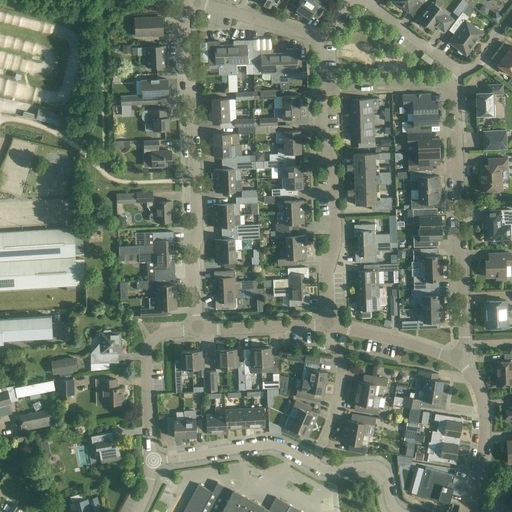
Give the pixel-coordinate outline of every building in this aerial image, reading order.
[(297,8),(296,10),(308,18),(310,15),(316,19),(327,2),(323,0),(312,0),(312,1),(311,0),(292,0),(290,4),(297,8)] [(417,0),(422,4),(424,0),(394,0),(395,1),(394,3),(398,6),(399,5),(408,11),(416,0),(417,0)] [(444,12),(440,9),(444,4),(439,0),(433,0),(419,20),(432,29),(435,25),(444,32),(453,20),(444,13),(444,12)] [(490,18),(496,23),(501,17),(495,11),(492,15),(488,12),(488,10),(488,7),(486,6),(483,5),(480,7),(478,10),(485,16),(485,15),(490,19),(490,18)] [(466,55),(482,33),(466,21),(469,17),(462,12),(448,30),(454,34),(449,42),(457,48),(457,51),(461,54),(465,54),(466,55)] [(162,34),(161,17),(134,18),(135,35),(162,34)] [(233,44),(226,45),(227,75),(228,92),(237,92),(236,65),(246,64),(253,64),(252,50),(252,49),(245,50),(245,40),(233,40),(233,44)] [(227,75),(226,45),(219,45),(219,41),(207,41),(208,65),(218,65),(218,75),(227,75)] [(165,58),(165,46),(137,47),(137,55),(146,55),(147,67),(164,66),(164,58),(165,58)] [(511,46),(498,65),(511,75),(511,46)] [(280,90),(288,90),(288,82),(289,82),(288,73),(298,72),(297,48),(285,49),(286,53),(279,53),(280,83),(280,90)] [(253,64),(253,74),(270,73),(271,83),(280,83),(279,53),(272,53),(272,49),(252,50),(253,64)] [(424,53),(420,57),(430,65),(434,60),(424,53)] [(121,105),(131,105),(130,105),(136,104),(149,104),(148,97),(167,96),(166,79),(141,80),(142,94),(121,95),(121,105)] [(492,105),(492,93),(502,93),(502,84),(488,85),(488,93),(476,93),(477,102),(475,102),(475,107),(477,107),(477,115),(486,114),(486,116),(495,116),(494,105),(492,105)] [(252,91),(235,92),(235,100),(253,99),(252,91)] [(413,113),(436,112),(436,100),(430,100),(430,93),(402,94),(403,106),(413,105),(413,113)] [(300,98),(298,98),(298,95),(281,96),(282,108),(299,107),(298,104),(300,104),(301,103),(300,98)] [(211,111),(228,110),(228,98),(211,99),(211,111)] [(352,113),(373,113),(372,105),(378,105),(378,98),(351,99),(352,113)] [(131,105),(121,105),(121,114),(127,114),(127,109),(131,109),(131,105)] [(299,107),(282,108),(282,119),(299,118),(299,107)] [(36,119),(62,125),(64,125),(64,128),(70,129),(73,113),(68,111),(67,116),(64,115),(64,114),(38,108),(36,119)] [(153,133),(153,130),(169,130),(168,109),(147,110),(148,121),(144,121),(142,123),(143,131),(145,133),(153,133)] [(228,110),(211,111),(211,112),(210,112),(208,113),(209,118),(210,119),(212,119),(212,122),(229,121),(228,110)] [(436,112),(413,113),(413,121),(407,121),(407,133),(424,132),(424,125),(437,125),(436,112)] [(352,113),(352,127),(373,127),(373,113),(352,113)] [(267,126),(277,125),(277,117),(259,118),(254,118),(254,126),(267,126)] [(254,118),(234,119),(234,127),(237,127),(254,126),(254,118)] [(374,147),(374,141),(373,127),(352,127),(353,142),(358,141),(359,147),(358,147),(359,147),(374,147)] [(283,136),(276,136),(276,143),(283,143),(300,142),(300,130),(283,131),(283,136)] [(484,149),(506,148),(505,130),(483,131),(484,149)] [(424,132),(407,133),(408,146),(418,145),(418,151),(438,151),(438,149),(439,149),(439,143),(437,143),(437,138),(431,138),(431,132),(424,132)] [(239,145),(238,134),(238,133),(237,133),(212,134),(213,137),(211,137),(210,138),(210,144),(211,145),(213,145),(213,146),(239,145)] [(172,153),(170,153),(170,151),(158,151),(158,148),(158,140),(144,141),(144,153),(151,152),(152,166),(171,166),(171,165),(172,165),(174,163),(174,155),(172,153)] [(278,154),(294,154),(301,153),(300,142),(283,143),(283,148),(277,148),(277,154),(269,154),(269,161),(263,161),(279,160),(278,154)] [(239,145),(213,146),(213,147),(211,147),(210,148),(210,154),(212,155),(213,155),(213,157),(233,156),(241,155),(241,145),(239,145)] [(438,151),(418,151),(418,157),(408,158),(409,171),(410,171),(431,170),(432,170),(431,163),(438,163),(438,158),(440,158),(439,152),(438,152),(438,151)] [(354,179),(390,178),(390,172),(374,172),(374,159),(390,159),(389,152),(353,154),(353,165),(346,165),(346,168),(354,168),(354,179)] [(487,192),(488,190),(502,190),(501,179),(508,179),(507,158),(488,159),(488,165),(480,165),(481,181),(479,181),(480,190),(481,190),(482,193),(487,192)] [(301,165),(295,165),(279,166),(279,160),(263,161),(264,168),(276,167),(276,169),(277,170),(277,178),(281,177),(281,178),(302,177),(301,165)] [(240,169),(253,169),(252,162),(233,162),(234,168),(214,169),(214,172),(212,172),(211,173),(212,179),(213,180),(215,180),(215,181),(241,180),(240,169)] [(418,190),(439,189),(439,176),(432,176),(431,170),(410,171),(410,181),(418,180),(418,190)] [(281,178),(282,189),(302,188),(302,177),(281,178)] [(390,178),(354,179),(354,190),(347,190),(347,193),(354,193),(355,205),(371,204),(371,210),(391,209),(391,197),(375,198),(375,184),(390,184),(390,178)] [(215,192),(235,191),(241,191),(241,197),(235,197),(257,196),(257,190),(241,190),(241,180),(215,181),(215,182),(213,182),(212,183),(212,188),(213,189),(215,189),(215,192)] [(439,189),(418,190),(419,199),(411,199),(411,209),(427,208),(433,208),(432,202),(439,202),(439,189)] [(156,207),(157,212),(152,212),(149,215),(149,220),(152,222),(170,221),(170,210),(172,210),(172,201),(156,202),(153,200),(152,190),(136,191),(136,202),(146,202),(147,205),(153,208),(156,207)] [(257,196),(235,197),(236,203),(213,204),(213,216),(233,215),(239,214),(239,203),(254,203),(254,214),(258,214),(257,196)] [(284,213),(303,212),(303,200),(283,201),(284,213)] [(419,229),(440,228),(440,216),(428,216),(427,208),(411,209),(412,209),(412,222),(419,222),(419,229)] [(484,240),(511,239),(511,238),(511,209),(483,211),(484,240)] [(275,231),(291,230),(291,224),(304,223),(303,212),(284,213),(276,213),(277,223),(275,223),(275,231)] [(239,215),(233,215),(213,216),(213,227),(237,226),(237,232),(259,231),(258,224),(240,225),(239,215)] [(118,217),(118,228),(126,227),(126,217),(118,217)] [(390,242),(396,242),(390,242),(389,234),(374,234),(374,224),(353,224),(354,236),(358,236),(358,243),(390,242)] [(0,232),(0,260),(74,256),(74,254),(83,254),(82,233),(73,234),(73,228),(0,232)] [(440,228),(419,229),(419,235),(413,235),(413,247),(429,246),(428,240),(441,240),(440,228)] [(285,248),(305,247),(304,235),(292,236),(291,230),(275,231),(276,237),(285,237),(285,248)] [(138,254),(170,253),(169,245),(173,245),(173,231),(152,232),(143,232),(144,245),(119,246),(119,255),(127,254),(137,254),(138,254)] [(215,251),(234,250),(234,238),(214,239),(215,251)] [(390,242),(358,243),(359,251),(355,251),(355,262),(375,262),(375,251),(390,250),(390,247),(397,247),(396,242),(390,242)] [(305,247),(285,248),(286,259),(277,259),(277,265),(297,264),(297,258),(305,258),(305,247)] [(420,269),(442,268),(441,256),(428,256),(428,248),(412,249),(413,262),(420,261),(420,269)] [(234,250),(215,251),(215,262),(234,261),(234,267),(246,267),(246,261),(235,261),(234,250)] [(138,254),(138,262),(154,261),(155,280),(162,279),(175,279),(174,260),(170,260),(170,253),(138,254)] [(505,279),(505,265),(511,264),(510,253),(488,254),(488,260),(485,260),(485,277),(496,276),(496,279),(505,279)] [(74,256),(0,260),(0,289),(76,285),(74,256)] [(273,288),(305,286),(304,279),(308,278),(308,267),(287,268),(288,278),(272,279),(273,288)] [(442,268),(420,269),(421,276),(413,276),(414,288),(412,288),(412,289),(429,288),(429,280),(442,280),(442,268)] [(218,290),(256,289),(256,280),(234,281),(234,270),(214,271),(214,283),(218,283),(218,290)] [(358,284),(378,283),(377,270),(357,271),(358,284)] [(156,292),(156,297),(156,298),(176,297),(175,285),(162,286),(162,279),(155,280),(136,281),(137,289),(147,289),(147,287),(150,286),(150,290),(152,292),(156,292)] [(358,297),(386,296),(385,288),(378,288),(378,283),(358,284),(358,297)] [(305,286),(273,288),(273,296),(288,295),(289,306),(309,305),(309,293),(305,293),(305,286)] [(429,288),(412,289),(413,302),(422,302),(422,309),(443,308),(443,295),(428,295),(428,288),(429,288)] [(256,289),(218,290),(219,298),(215,298),(215,309),(236,308),(235,298),(256,297),(256,289)] [(386,296),(358,297),(359,310),(360,310),(361,318),(370,317),(370,310),(379,309),(379,305),(386,304),(386,296)] [(156,298),(156,297),(148,298),(149,308),(140,309),(140,317),(167,316),(167,308),(176,308),(176,297),(156,298)] [(507,327),(506,300),(486,301),(486,318),(485,318),(485,328),(507,327)] [(443,308),(422,309),(422,315),(417,316),(418,329),(430,328),(430,321),(444,321),(443,308)] [(0,343),(3,344),(2,340),(52,337),(51,315),(0,318),(0,343)] [(111,332),(111,331),(109,329),(104,330),(103,331),(103,333),(100,333),(100,342),(90,353),(91,371),(109,369),(108,352),(120,352),(120,332),(111,332)] [(261,372),(260,347),(259,347),(257,345),(252,345),(251,347),(250,348),(250,354),(249,355),(249,361),(244,361),(244,374),(250,374),(250,373),(261,372)] [(272,360),(272,353),(270,353),(270,347),(269,347),(268,345),(263,345),(262,347),(260,347),(261,372),(272,372),(272,373),(279,373),(278,360),(272,360)] [(236,355),(236,348),(226,349),(226,367),(237,366),(238,374),(244,374),(244,361),(238,362),(237,355),(236,355)] [(226,367),(226,349),(216,349),(216,356),(215,356),(215,368),(226,367)] [(192,369),(191,350),(181,351),(181,358),(180,358),(180,360),(174,361),(175,386),(182,386),(181,375),(192,375),(192,369)] [(210,391),(209,371),(203,371),(203,357),(201,357),(201,350),(191,350),(192,369),(198,368),(198,376),(203,376),(204,391),(210,391)] [(504,362),(495,362),(496,386),(511,385),(511,353),(504,353),(504,362)] [(305,356),(301,378),(303,379),(325,383),(326,371),(317,370),(319,358),(305,356)] [(77,371),(74,357),(68,358),(68,357),(64,358),(50,361),(53,374),(59,373),(59,377),(73,374),(73,371),(77,371)] [(415,387),(441,392),(443,380),(436,379),(437,373),(419,370),(415,387)] [(405,372),(398,371),(397,381),(403,382),(406,380),(407,375),(405,372)] [(354,392),(380,396),(373,395),(375,384),(386,386),(387,378),(373,376),(372,383),(356,380),(354,392)] [(74,379),(57,380),(57,395),(74,394),(74,379)] [(96,404),(101,404),(122,403),(121,388),(116,388),(116,379),(95,380),(96,404)] [(325,383),(303,379),(301,389),(296,389),(295,396),(313,399),(314,392),(323,393),(325,383)] [(55,390),(53,380),(34,384),(36,394),(55,390)] [(34,384),(15,388),(16,398),(36,394),(34,384)] [(439,402),(441,392),(415,387),(415,393),(410,392),(409,397),(404,396),(403,398),(395,396),(394,404),(420,409),(420,406),(433,408),(434,402),(439,402)] [(0,407),(11,404),(7,390),(0,392),(0,407)] [(380,396),(354,392),(352,403),(364,405),(363,412),(377,414),(378,407),(380,396)] [(289,416),(312,426),(317,416),(306,411),(308,405),(295,400),(293,405),(294,406),(289,416)] [(253,408),(254,427),(264,427),(263,407),(253,408)] [(244,408),(234,409),(235,428),(245,428),(244,408)] [(253,408),(244,408),(245,428),(254,427),(253,408)] [(47,409),(19,415),(22,431),(50,425),(47,409)] [(225,413),(215,414),(216,433),(226,433),(225,409),(224,409),(225,413)] [(234,409),(225,409),(226,433),(226,429),(235,428),(234,409)] [(183,419),(183,412),(176,412),(176,417),(167,418),(167,435),(174,435),(174,437),(185,437),(184,419),(183,419)] [(437,426),(460,429),(461,422),(460,422),(461,418),(435,413),(434,420),(438,420),(437,426)] [(184,419),(185,437),(196,436),(196,432),(202,432),(201,414),(195,414),(195,419),(184,419)] [(206,434),(216,433),(215,414),(205,414),(206,434)] [(69,421),(64,415),(58,420),(63,425),(69,421)] [(342,431),(366,435),(368,424),(374,425),(376,418),(362,415),(361,422),(344,419),(342,431)] [(308,437),(312,426),(289,416),(288,416),(281,432),(294,437),(296,432),(308,437)] [(409,442),(414,443),(415,441),(416,434),(417,424),(409,423),(406,442),(407,442),(409,442)] [(432,430),(431,436),(457,441),(458,437),(459,437),(460,429),(437,426),(436,431),(432,430)] [(366,435),(342,431),(340,442),(353,444),(352,451),(365,453),(367,446),(360,445),(362,434),(366,435)] [(92,443),(95,443),(96,450),(99,449),(101,462),(120,459),(117,446),(111,447),(110,440),(113,440),(111,433),(91,436),(92,443)] [(435,443),(434,448),(456,452),(458,444),(457,444),(457,441),(431,436),(430,442),(435,443)] [(49,447),(47,440),(40,442),(42,449),(49,447)] [(414,443),(409,442),(407,442),(405,456),(412,457),(414,443)] [(455,460),(456,452),(434,448),(433,454),(428,453),(427,459),(453,463),(454,459),(455,460)] [(415,452),(414,459),(422,461),(424,454),(415,452)] [(450,487),(454,475),(425,467),(417,496),(437,502),(438,499),(449,502),(453,488),(450,487)] [(302,511),(276,497),(268,510),(217,482),(212,491),(198,484),(182,511),(302,511)] [(100,511),(97,498),(71,503),(73,511),(100,511)] [(6,511),(17,511),(20,507),(12,502),(6,511)]
